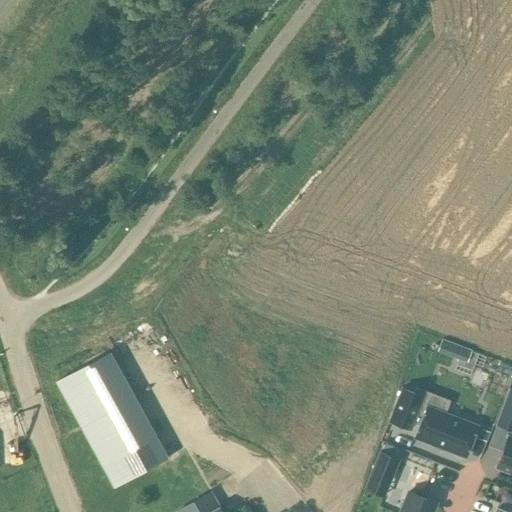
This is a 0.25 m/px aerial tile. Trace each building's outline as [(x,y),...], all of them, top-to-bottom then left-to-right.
[(472,351),(450,343),(446,353),(468,361),(472,351)] [(110,352),(56,381),(114,487),(168,458),(110,352)] [(402,388),(389,421),(411,429),(414,422),(421,424),(416,437),(466,457),(478,426),(428,407),(426,410),(420,407),(424,397),(402,388)] [(511,392),(510,392),(497,426),(511,431),(511,392)] [(489,432),(483,429),(479,438),(486,441),(489,432)] [(511,440),(507,438),(496,468),(511,474),(511,440)] [(328,439),(283,474),(308,506),(331,488),(341,501),(363,484),(328,439)] [(366,487),(366,488),(366,489),(367,488),(374,471),(391,479),(399,459),(381,451),(366,487)] [(409,491),(400,511),(432,511),(436,503),(409,491)] [(223,511),(213,493),(179,511),(178,511),(223,511)]
